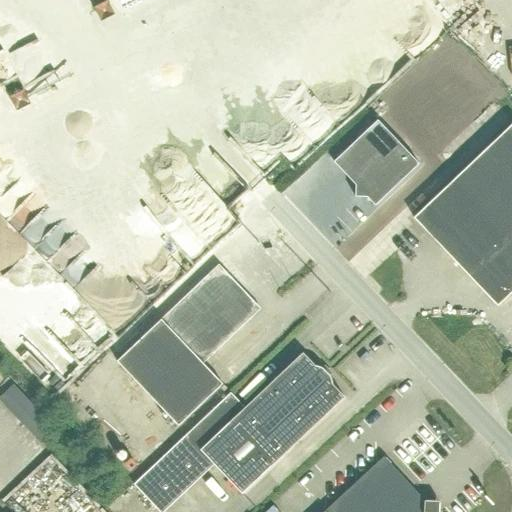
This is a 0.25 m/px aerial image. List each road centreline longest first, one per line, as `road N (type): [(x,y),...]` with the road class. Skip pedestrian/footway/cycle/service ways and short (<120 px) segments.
road 1 (unclassified): [(511,451),(280,203)]
road 2 (unknown): [(166,0),(35,141),(37,170),(92,213),(107,211)]
